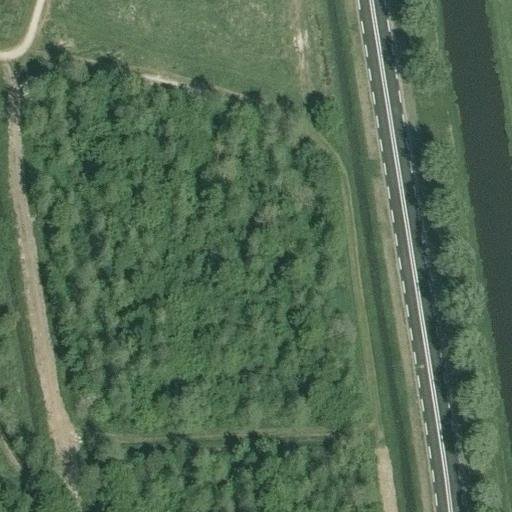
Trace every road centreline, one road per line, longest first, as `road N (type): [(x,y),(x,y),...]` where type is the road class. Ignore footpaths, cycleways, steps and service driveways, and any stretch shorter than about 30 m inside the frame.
road 1 (unknown): [(397,511),(335,154),(315,136),(60,53),(8,47)]
road 2 (primary): [(435,511),(359,0)]
road 3 (unknown): [(0,45),(11,59),(41,322),(76,511)]
road 4 (unknown): [(0,455),(27,466),(387,439)]
